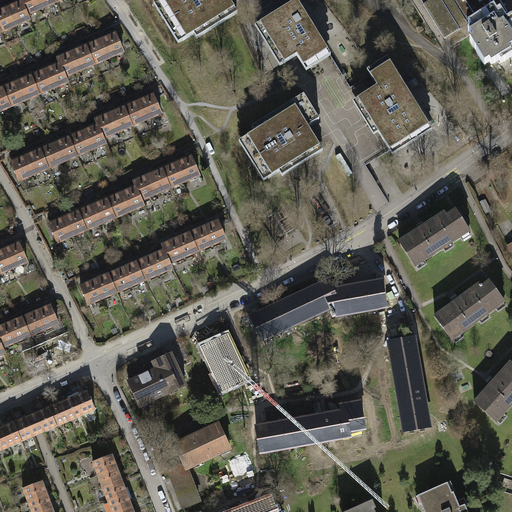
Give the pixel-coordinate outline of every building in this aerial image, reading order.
[(20,0),(6,6),(15,27),(29,21),(27,15),(20,0)] [(20,0),(27,15),(42,9),(37,0),(20,0)] [(54,0),(37,0),(42,9),(55,3),(54,0)] [(159,0),(158,1),(183,41),(234,9),(228,0),(159,0)] [(442,39),(444,38),(452,33),(457,41),(468,34),(471,32),(466,24),(459,28),(457,29),(439,0),(427,0),(421,4),(442,39)] [(466,24),(451,0),(441,0),(459,28),(466,24)] [(451,0),(466,24),(492,8),(497,16),(500,14),(504,21),(509,18),(497,0),(451,0)] [(296,1),(260,24),(285,63),(296,56),(303,67),(328,51),(296,1)] [(0,31),(1,32),(15,27),(6,6),(0,8),(0,31)] [(511,18),(510,20),(509,18),(504,21),(500,14),(497,16),(492,8),(466,24),(471,32),(468,34),(473,42),(470,43),(475,52),(474,52),(482,65),(490,60),(492,63),(500,58),(502,61),(511,56),(509,53),(511,50),(511,18)] [(113,32),(99,38),(108,59),(122,53),(113,32)] [(449,46),(457,41),(452,33),(444,38),(449,46)] [(93,65),(108,59),(99,38),(84,44),(93,65)] [(84,44),(71,50),(80,71),(93,65),(84,44)] [(65,77),(80,71),(71,50),(56,56),(58,62),(65,77)] [(58,62),(44,68),(53,89),(67,83),(65,77),(58,62)] [(390,151),(429,126),(390,63),(370,75),(377,87),(358,99),(390,151)] [(39,95),(53,89),(44,68),(30,74),(39,95)] [(30,74),(15,81),(24,101),(39,95),(30,74)] [(10,107),(24,101),(15,81),(2,86),(10,107)] [(2,86),(0,87),(0,111),(10,107),(2,86)] [(152,93),(137,99),(146,120),(161,113),(152,93)] [(123,105),(132,126),(146,120),(137,99),(123,105)] [(243,139),(268,178),(319,146),(307,127),(319,119),(307,99),(243,139)] [(123,105),(108,111),(117,132),(132,126),(123,105)] [(103,138),(117,132),(108,111),(94,117),(96,123),(103,138)] [(96,123),(82,129),(91,150),(105,144),(103,138),(96,123)] [(77,156),(91,150),(82,129),(68,135),(77,156)] [(68,135),(53,141),(62,162),(77,156),(68,135)] [(48,168),(62,162),(53,141),(39,147),(48,168)] [(365,165),(382,156),(373,141),(357,151),(365,165)] [(39,147),(25,153),(34,174),(48,168),(39,147)] [(20,180),(34,174),(25,153),(11,159),(20,180)] [(339,153),(335,156),(347,176),(352,173),(339,153)] [(190,155),(175,161),(184,182),(199,175),(190,155)] [(169,188),(184,182),(175,161),(160,167),(169,188)] [(160,167),(147,173),(156,194),(169,188),(160,167)] [(141,200),(156,194),(147,173),(133,179),(135,185),(141,200)] [(135,185),(120,191),(129,212),(144,206),(141,200),(135,185)] [(115,218),(129,212),(120,191),(107,197),(115,218)] [(107,197),(91,203),(100,224),(115,218),(107,197)] [(486,199),(479,203),(485,214),(491,211),(486,199)] [(86,230),(100,224),(91,203),(77,209),(86,230)] [(77,209),(62,216),(71,236),(86,230),(77,209)] [(399,242),(414,265),(423,259),(424,261),(443,248),(442,247),(450,242),(451,244),(461,237),(459,236),(468,230),(456,210),(427,229),(424,225),(418,229),(421,233),(412,239),(410,235),(399,242)] [(57,242),(71,236),(62,216),(48,222),(57,242)] [(218,222),(204,228),(211,246),(226,240),(218,222)] [(198,252),(211,246),(204,228),(190,234),(198,252)] [(190,234),(175,240),(183,258),(198,252),(190,234)] [(18,240),(3,247),(12,268),(27,261),(18,240)] [(170,263),(183,258),(175,240),(163,245),(165,251),(170,263)] [(0,272),(12,268),(3,247),(0,248),(0,272)] [(165,251),(150,257),(158,275),(172,269),(170,263),(165,251)] [(144,281),(158,275),(150,257),(137,263),(144,281)] [(137,263),(122,269),(130,287),(144,281),(137,263)] [(116,292),(130,287),(122,269),(109,274),(116,292)] [(109,274),(95,280),(103,298),(116,292),(109,274)] [(87,304),(103,298),(95,280),(80,286),(87,304)] [(262,340),(331,307),(335,316),(386,307),(382,286),(333,295),(333,292),(328,281),(321,285),(311,290),(312,293),(253,321),(262,340)] [(435,316),(451,339),(460,332),(461,334),(479,320),(478,319),(485,314),(486,315),(496,308),(494,307),(503,300),(489,281),(482,287),(481,285),(479,287),(480,288),(462,302),(459,298),(453,302),(456,306),(447,312),(445,309),(435,316)] [(51,306),(36,312),(44,330),(58,323),(51,306)] [(30,336),(44,330),(36,312),(22,318),(30,336)] [(22,318),(8,324),(16,342),(30,336),(22,318)] [(0,344),(2,348),(16,342),(8,324),(0,327),(0,344)] [(247,380),(227,336),(203,347),(207,356),(206,356),(223,391),(247,380)] [(410,339),(389,343),(405,431),(429,427),(427,417),(423,417),(410,339)] [(171,354),(153,362),(157,369),(154,371),(153,370),(129,382),(140,406),(168,393),(168,394),(185,386),(171,354)] [(511,365),(497,383),(493,379),(489,384),(493,387),(485,395),(482,393),(474,402),(494,420),(501,412),(503,414),(511,404),(511,365)] [(0,449),(36,434),(93,410),(85,391),(30,415),(0,427),(0,449)] [(343,416),(257,431),(261,452),(327,441),(326,435),(331,434),(332,440),(350,437),(349,431),(364,428),(360,403),(341,407),(343,416)] [(229,448),(219,424),(175,444),(185,464),(187,469),(187,468),(221,453),(221,452),(229,448)] [(131,511),(110,454),(91,461),(110,511),(131,511)] [(187,469),(185,464),(170,471),(183,507),(200,501),(187,468),(187,469)] [(22,487),(27,501),(47,493),(43,480),(22,487)] [(468,511),(465,504),(464,505),(461,499),(457,501),(453,492),(449,494),(444,484),(421,494),(424,502),(421,504),(424,511),(468,511)] [(27,501),(31,511),(36,511),(52,506),(47,493),(27,501)] [(235,511),(277,511),(272,498),(235,511)] [(375,511),(374,509),(371,510),(368,502),(345,511),(344,511),(375,511)]
